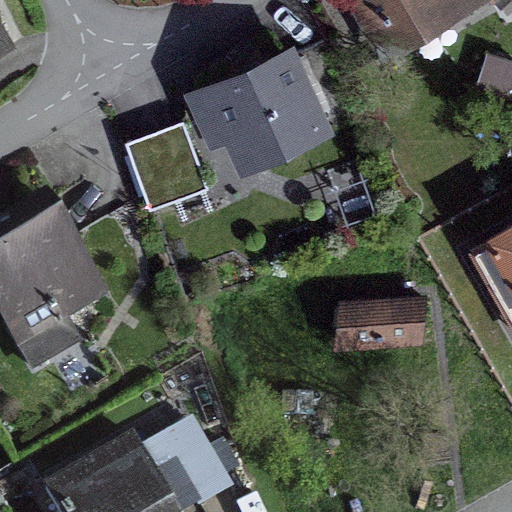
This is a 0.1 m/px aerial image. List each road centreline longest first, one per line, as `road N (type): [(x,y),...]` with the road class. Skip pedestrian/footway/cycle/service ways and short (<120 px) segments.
road 1 (residential): [(107,70),(227,0)]
road 2 (residential): [(0,132),(107,70)]
